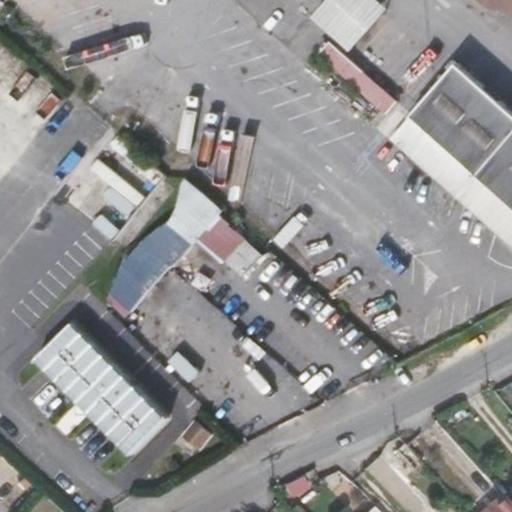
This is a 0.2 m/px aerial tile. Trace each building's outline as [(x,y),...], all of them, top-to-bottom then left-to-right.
[(332,0),(305,28),(342,63),(375,29),(344,0),(332,0)] [(305,67),(372,131),(386,117),(319,53),(305,67)] [(511,111),(464,66),(463,67),(458,63),(451,70),(456,74),(414,117),(394,138),(511,251),(511,111)] [(177,442),(84,344),(47,379),(139,477),(177,442)] [(190,461),(205,478),(221,464),(206,448),(190,461)]
